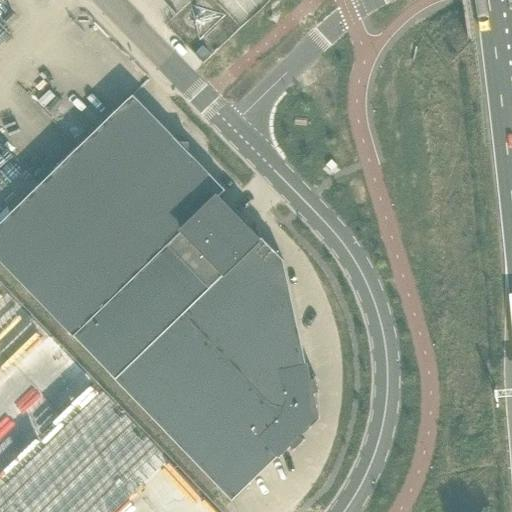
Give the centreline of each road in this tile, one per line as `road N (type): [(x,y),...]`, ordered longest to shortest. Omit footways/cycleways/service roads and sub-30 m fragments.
road 1 (tertiary): [(342,511),(374,453),(388,387),(379,311),(331,229),(230,127)]
road 2 (unclassified): [(371,0),(230,127)]
road 3 (tertiary): [(106,0),(230,127)]
road 4 (trunk): [(495,0),(511,146)]
